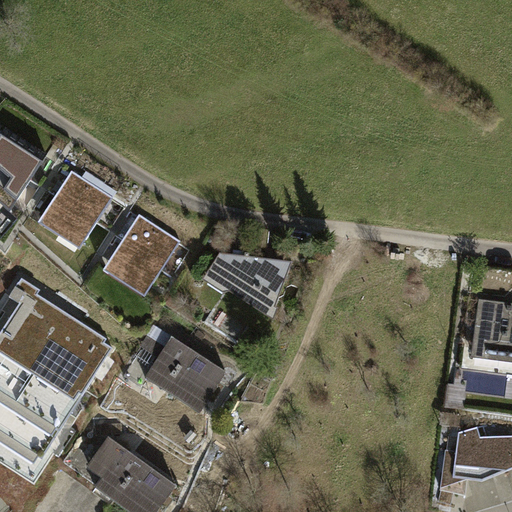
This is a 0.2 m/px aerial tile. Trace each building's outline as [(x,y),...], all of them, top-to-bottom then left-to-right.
[(47,157),(5,131),(0,138),(0,204),(9,213),(47,157)] [(112,199),(72,173),(39,225),(79,251),(112,199)] [(181,243),(140,218),(105,273),(146,299),(181,243)] [(222,254),(205,282),(225,295),(232,294),(277,323),(282,311),(279,309),(294,263),(222,254)] [(0,430),(45,459),(114,350),(105,344),(108,339),(78,320),(66,313),(38,295),(36,299),(17,287),(10,297),(21,304),(0,336),(0,430)] [(479,323),(475,352),(511,356),(511,306),(471,301),(468,321),(479,323)] [(230,375),(173,339),(148,378),(205,414),(230,375)] [(511,469),(511,437),(488,438),(484,426),(460,433),(459,438),(448,437),(442,488),(469,480),(483,482),(511,469)] [(105,476),(98,486),(134,511),(154,511),(173,486),(110,441),(91,467),(105,476)]
